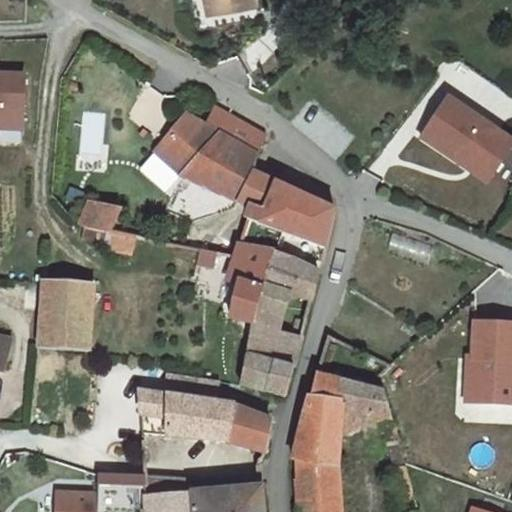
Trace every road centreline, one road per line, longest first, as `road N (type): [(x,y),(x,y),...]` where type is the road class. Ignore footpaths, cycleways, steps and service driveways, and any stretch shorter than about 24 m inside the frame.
road 1 (unclassified): [(356,199),(305,149),(216,88),(65,0)]
road 2 (unclassified): [(279,511),(273,467),(356,199)]
road 3 (unclassified): [(356,199),(511,264)]
